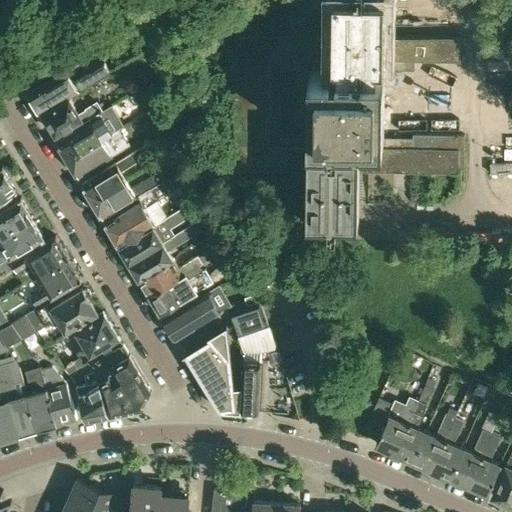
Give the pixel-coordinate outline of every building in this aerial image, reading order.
[(379,67),(412,68),(413,58),(459,59),(459,35),(381,34),(381,0),(336,0),(337,35),(233,33),(232,167),(311,169),(311,215),(354,215),(355,169),(409,169),(458,170),(458,167),(463,167),(463,133),(412,132),(412,136),(378,135),(379,67)] [(101,51),(93,37),(66,53),(74,66),(101,51)] [(28,92),(40,111),(67,95),(108,70),(104,63),(76,80),(78,82),(74,84),(65,70),(28,92)] [(188,111),(176,92),(161,102),(174,121),(188,111)] [(67,95),(40,111),(47,124),(50,122),(56,132),(81,117),(67,95)] [(85,107),(90,115),(100,109),(96,101),(85,107)] [(109,103),(100,109),(90,115),(88,116),(91,120),(57,141),(67,157),(118,126),(122,124),(109,103)] [(185,117),(172,125),(182,142),(195,134),(185,117)] [(118,126),(67,157),(78,174),(128,143),(118,126)] [(199,136),(184,143),(189,155),(204,148),(199,136)] [(145,145),(134,151),(82,183),(92,199),(125,179),(120,170),(150,153),(145,145)] [(3,165),(0,166),(0,197),(15,189),(10,181),(11,181),(3,165)] [(102,216),(135,196),(154,185),(162,180),(165,178),(160,170),(131,187),(125,179),(92,199),(102,216)] [(162,180),(154,185),(135,196),(137,199),(104,219),(119,244),(155,222),(147,209),(163,200),(162,197),(170,193),(162,180)] [(0,234),(32,216),(20,196),(0,207),(0,234)] [(119,244),(129,260),(162,240),(158,232),(177,221),(194,210),(189,202),(155,222),(119,244)] [(32,216),(0,234),(0,251),(6,248),(10,254),(43,235),(32,216)] [(162,240),(129,260),(139,277),(173,256),(168,248),(198,230),(193,222),(162,240)] [(31,260),(39,273),(69,255),(67,253),(68,251),(64,244),(62,244),(56,234),(11,261),(9,258),(0,262),(0,274),(14,266),(16,269),(31,260)] [(228,258),(233,268),(248,261),(238,242),(227,247),(231,256),(228,258)] [(69,255),(39,273),(46,285),(31,294),(36,303),(82,276),(74,264),(75,262),(72,258),(70,258),(69,255)] [(139,277),(149,293),(171,279),(185,271),(201,261),(198,255),(179,266),(173,256),(139,277)] [(185,271),(171,279),(149,293),(161,313),(184,299),(196,291),(213,281),(205,268),(189,277),(185,271)] [(64,332),(73,327),(98,312),(89,297),(91,296),(91,294),(91,291),(90,290),(89,288),(87,287),(86,287),(83,287),(83,286),(49,306),(47,301),(26,314),(36,330),(36,331),(57,319),(64,332)] [(164,318),(167,324),(176,338),(220,312),(207,291),(164,318)] [(247,305),(259,301),(254,293),(244,296),(247,305)] [(237,337),(255,331),(255,330),(267,326),(259,302),(229,312),(237,337)] [(120,339),(103,309),(98,312),(73,327),(84,345),(75,350),(80,356),(62,367),(69,372),(81,365),(89,360),(121,341),(120,339)] [(0,326),(9,321),(4,313),(0,315),(0,326)] [(26,314),(12,322),(21,337),(22,338),(36,330),(26,314)] [(0,328),(0,333),(7,345),(21,337),(12,322),(10,323),(0,328)] [(184,352),(198,375),(219,409),(236,407),(237,404),(240,403),(241,411),(242,384),(238,385),(238,386),(234,387),(227,324),(207,336),(209,338),(205,340),(184,352)] [(0,356),(10,353),(7,345),(0,333),(0,356)] [(97,373),(108,412),(142,406),(142,404),(141,404),(140,401),(145,390),(148,389),(149,389),(150,388),(123,342),(121,341),(89,360),(97,373)] [(244,360),(241,411),(259,412),(261,361),(261,351),(244,351),(244,360)] [(85,416),(108,412),(97,373),(89,360),(81,365),(84,374),(87,383),(76,386),(79,397),(85,416)] [(56,423),(41,368),(40,365),(25,370),(31,392),(26,393),(37,429),(56,423)] [(77,417),(72,398),(67,382),(53,365),(41,368),(56,423),(77,417)] [(20,395),(13,375),(12,371),(2,374),(9,398),(19,434),(37,429),(26,393),(20,395)] [(395,451),(413,459),(426,430),(416,426),(436,381),(428,377),(424,385),(418,399),(395,451)] [(0,435),(1,439),(19,434),(9,398),(5,399),(0,382),(0,435)] [(380,395),(374,407),(372,413),(374,428),(381,431),(376,443),(395,451),(418,399),(410,395),(407,403),(395,397),(393,401),(380,395)] [(413,459),(432,468),(454,416),(447,413),(437,435),(426,430),(413,459)] [(450,476),(463,447),(453,442),(462,420),(454,416),(432,468),(450,476)] [(450,476),(468,484),(491,433),(483,429),(473,451),(463,447),(450,476)] [(499,436),(491,433),(468,484),(487,492),(500,463),(489,459),(499,436)] [(511,450),(493,495),(510,502),(511,503),(511,450)] [(68,497),(68,498),(98,511),(105,511),(114,493),(113,493),(112,494),(109,492),(110,491),(109,491),(108,492),(105,490),(106,489),(104,489),(104,490),(101,488),(101,487),(100,487),(100,488),(78,478),(74,487),(73,486),(72,488),(73,488),(71,492),(70,492),(70,493),(71,493),(69,498),(68,497)] [(159,511),(161,493),(161,486),(133,483),(130,511),(159,511)] [(214,487),(211,511),(236,511),(239,490),(214,487)] [(159,511),(187,511),(189,493),(187,493),(187,495),(161,493),(159,511)] [(0,511),(4,511),(12,495),(0,499),(0,511)] [(98,511),(68,498),(67,499),(68,499),(66,503),(65,503),(65,504),(66,504),(64,509),(63,508),(62,510),(63,510),(62,511),(98,511)] [(277,511),(278,502),(253,500),(252,511),(277,511)] [(299,511),(300,503),(278,502),(277,511),(299,511)]
